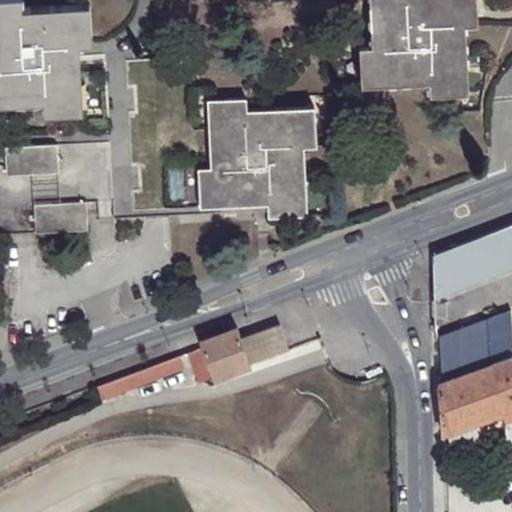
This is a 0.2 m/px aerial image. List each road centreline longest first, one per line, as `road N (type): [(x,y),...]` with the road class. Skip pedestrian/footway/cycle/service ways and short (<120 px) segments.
road 1 (secondary): [(145,332),(210,318),(336,272)]
road 2 (secondary): [(322,251),(199,298),(145,332)]
road 3 (secondary): [(0,386),(145,332)]
road 4 (tertiary): [(336,272),(420,388)]
road 5 (secondary): [(511,177),(380,228)]
road 6 (tertiary): [(420,388),(388,253)]
road 7 (secondary): [(388,253),(511,207)]
road 8 (tertiary): [(420,388),(421,511)]
